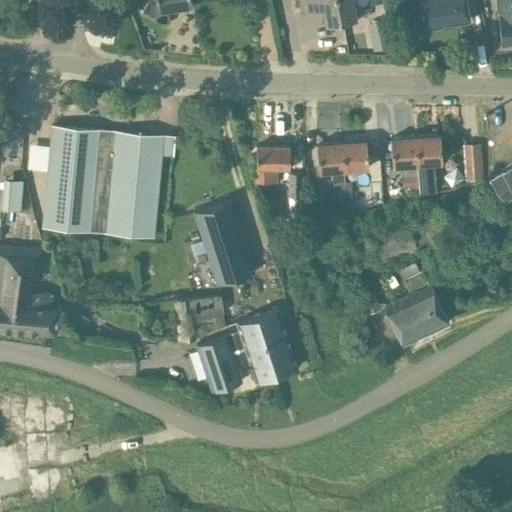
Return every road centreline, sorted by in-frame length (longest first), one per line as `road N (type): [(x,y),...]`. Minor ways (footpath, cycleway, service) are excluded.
road 1 (unclassified): [(511,318),(342,419),(262,437),(195,423),(94,378),(0,350)]
road 2 (tertiary): [(301,84),(153,78),(69,65)]
road 3 (tertiary): [(511,86),(301,84)]
